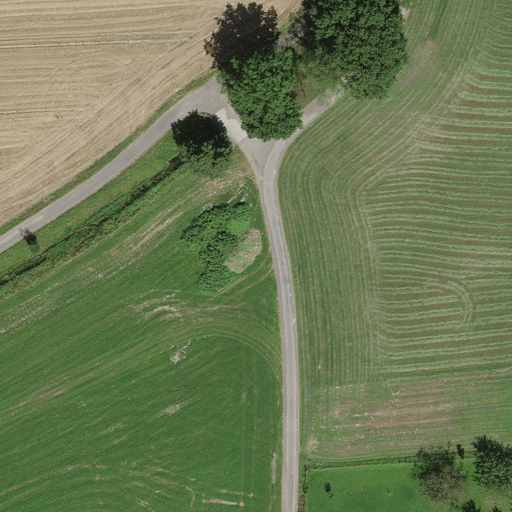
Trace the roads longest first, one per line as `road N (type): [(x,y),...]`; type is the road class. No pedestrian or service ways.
road 1 (track): [(0,236),(311,38),(332,0)]
road 2 (track): [(295,511),(291,279),(265,159)]
road 3 (track): [(265,159),(333,101),(398,0)]
